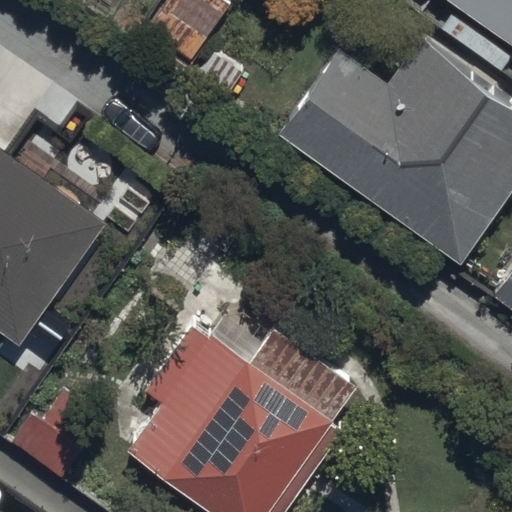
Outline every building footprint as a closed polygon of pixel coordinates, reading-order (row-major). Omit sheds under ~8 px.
[(160,0),(148,17),(193,47),(186,57),(229,86),(245,62),(203,33),(225,0),(160,0)] [(511,0),(471,0),(511,28),(511,0)] [(336,30),(276,113),(463,247),(511,179),(511,76),(424,12),(386,65),(336,30)] [(0,129),(0,319),(18,333),(26,323),(55,344),(74,317),(44,295),(108,206),(0,129)] [(511,263),(497,283),(511,294),(511,263)] [(193,306),(145,374),(162,386),(129,435),(239,511),(274,511),(343,413),(331,405),(359,365),(274,306),(250,339),(212,313),(209,318),(193,306)] [(63,467),(86,434),(72,425),(92,397),(63,377),(43,405),(30,396),(7,428),(63,467)]
